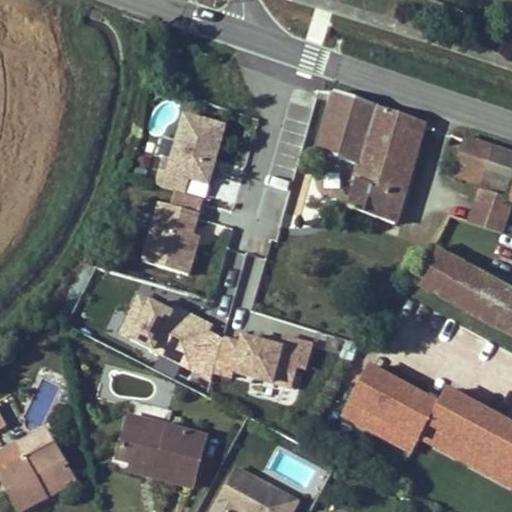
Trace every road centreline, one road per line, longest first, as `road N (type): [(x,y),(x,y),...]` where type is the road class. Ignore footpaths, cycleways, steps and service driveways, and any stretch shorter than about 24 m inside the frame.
road 1 (tertiary): [(253,34),(511,119)]
road 2 (unknown): [(296,48),(247,252)]
road 3 (unknown): [(511,383),(393,339)]
